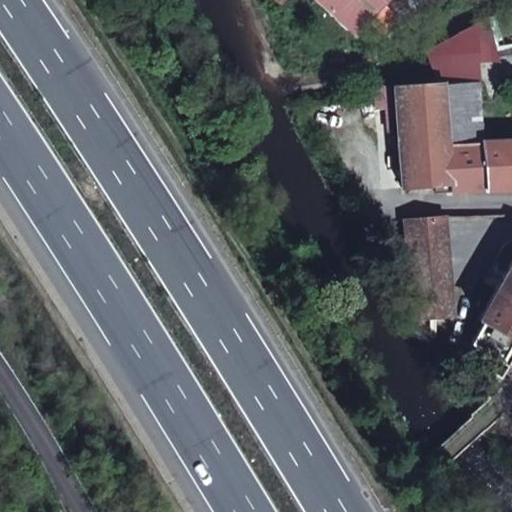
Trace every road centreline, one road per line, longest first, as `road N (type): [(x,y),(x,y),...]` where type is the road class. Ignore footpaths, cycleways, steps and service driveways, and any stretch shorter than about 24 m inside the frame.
road 1 (motorway): [(335,511),(10,0)]
road 2 (motorway): [(0,128),(242,511)]
road 3 (unknown): [(511,199),(398,198),(381,192),(369,157)]
road 4 (unclassified): [(85,511),(0,376)]
